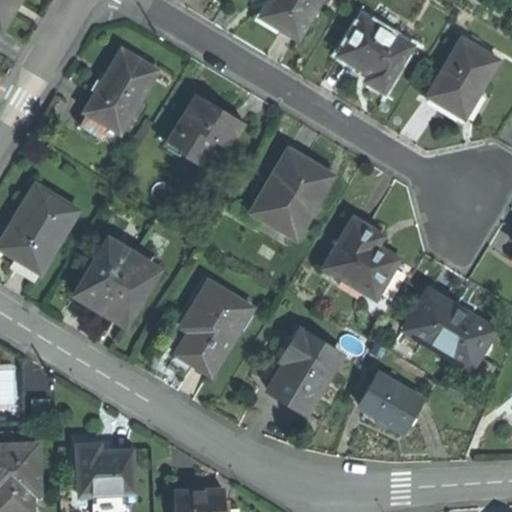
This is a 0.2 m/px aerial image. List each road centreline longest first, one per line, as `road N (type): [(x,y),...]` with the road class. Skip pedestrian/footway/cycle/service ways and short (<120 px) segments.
road 1 (residential): [(127,0),(469,200)]
road 2 (residential): [(0,311),(285,476),(345,492)]
road 3 (residential): [(345,492),(511,477)]
road 4 (residential): [(84,0),(0,136)]
